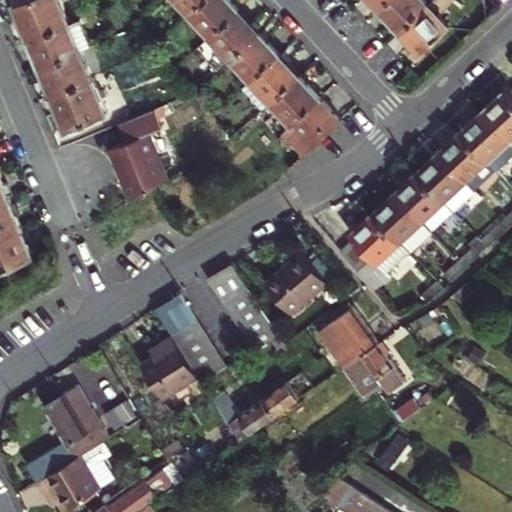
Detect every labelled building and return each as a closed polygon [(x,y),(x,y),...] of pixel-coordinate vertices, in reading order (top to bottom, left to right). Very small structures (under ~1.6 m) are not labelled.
[(23,21),(30,36),(72,19),(64,0),(23,0),(16,3),(23,21)] [(178,0),(191,13),(205,0),(178,0)] [(205,0),(191,13),(212,35),(240,9),(231,0),(205,0)] [(385,0),(381,4),(389,13),(395,19),(392,23),(395,26),(389,31),(393,35),(402,27),(430,1),(428,0),(385,0)] [(451,0),(431,0),(430,1),(402,27),(412,37),(416,41),(413,45),(416,48),(410,53),(414,58),(451,24),(440,13),(453,1),(451,0)] [(240,9),(212,35),(204,44),(224,65),(233,57),(260,31),(251,21),(240,9)] [(94,44),(83,15),(72,19),(84,48),(94,44)] [(84,48),(72,19),(30,36),(36,53),(41,65),(84,48)] [(254,79),(281,54),(270,42),(260,31),(233,57),(254,79)] [(84,48),(41,65),(46,76),(53,93),(95,76),(84,48)] [(254,79),(275,101),(302,77),(292,66),(281,54),(254,79)] [(109,111),(95,76),(53,93),(59,109),(67,129),(109,111)] [(306,156),(342,120),(321,97),(302,77),(275,101),(267,109),(265,111),(306,156)] [(267,109),(275,101),(254,79),(246,86),(267,109)] [(511,89),(510,92),(507,88),(499,95),(485,109),(511,138),(511,89)] [(486,156),(496,167),(511,151),(511,138),(485,109),(472,120),(462,130),(486,156)] [(163,129),(157,111),(120,125),(126,142),(111,148),(118,165),(131,200),(169,177),(152,134),(163,129)] [(452,139),(440,150),(465,176),(486,156),(462,130),(452,139)] [(418,171),(452,207),(475,187),(465,176),(440,150),(427,162),(418,171)] [(486,156),(465,176),(475,187),(496,167),(486,156)] [(0,171),(0,203),(11,200),(5,184),(0,171)] [(430,228),(452,207),(418,171),(406,182),(396,191),(430,228)] [(374,212),(408,249),(430,228),(396,191),(382,204),(374,212)] [(18,217),(11,200),(0,203),(0,236),(22,228),(18,217)] [(511,207),(503,216),(510,224),(511,221),(511,207)] [(355,236),(342,249),(375,285),(393,269),(389,266),(408,249),(374,212),(360,224),(352,232),(355,236)] [(488,230),(495,237),(510,224),(503,216),(488,230)] [(27,240),(22,228),(0,236),(0,270),(34,257),(27,240)] [(487,245),(480,238),(458,258),(465,265),(487,245)] [(329,283),(306,256),(287,272),(270,286),(293,313),(329,283)] [(443,272),(450,279),(465,265),(458,258),(443,272)] [(233,264),(220,271),(238,297),(249,288),(233,264)] [(207,279),(226,305),(238,297),(220,271),(207,279)] [(420,293),(426,300),(442,286),(435,279),(420,293)] [(462,297),(473,288),(466,279),(454,289),(462,297)] [(258,300),(249,288),(238,297),(226,305),(235,317),(258,300)] [(173,333),(174,335),(198,319),(181,293),(170,299),(157,307),(169,327),(173,333)] [(258,300),(235,317),(242,328),(266,311),(258,300)] [(324,343),(341,367),(361,351),(378,339),(355,307),(354,307),(350,302),(334,314),(337,319),(323,329),(330,339),(324,343)] [(274,322),(266,311),(242,328),(250,339),(274,322)] [(198,319),(174,335),(182,346),(206,331),(198,319)] [(274,322),(250,339),(259,351),(283,335),(274,322)] [(161,332),(153,337),(157,343),(173,333),(169,327),(161,332)] [(317,333),(324,343),(330,339),(323,329),(317,333)] [(206,331),(182,346),(189,358),(213,342),(206,331)] [(173,333),(157,343),(138,355),(162,392),(197,370),(197,369),(189,358),(182,346),(174,335),(173,333)] [(361,351),(341,367),(364,398),(381,385),(388,396),(408,381),(388,354),(380,343),(378,339),(361,351)] [(380,343),(388,354),(392,352),(384,340),(380,343)] [(221,354),(213,342),(189,358),(197,369),(221,354)] [(228,365),(221,354),(197,369),(197,370),(204,381),(228,365)] [(290,381),(302,397),(315,387),(303,371),(290,381)] [(65,391),(55,374),(38,385),(48,402),(65,391)] [(290,381),(266,399),(278,415),(302,397),(290,381)] [(113,437),(80,383),(65,391),(48,402),(62,425),(71,440),(34,463),(44,479),(81,456),(87,453),(110,438),(113,437)] [(244,416),(228,391),(216,399),(244,441),(278,415),(266,399),(244,416)] [(110,410),(120,426),(137,415),(127,399),(110,410)] [(411,401),(398,410),(404,417),(416,408),(411,401)] [(114,430),(120,426),(110,410),(104,414),(114,430)] [(409,445),(397,436),(376,463),(389,472),(409,445)] [(64,498),(69,507),(120,475),(109,457),(118,451),(110,438),(87,453),(81,456),(44,479),(50,490),(57,487),(64,498)] [(173,460),(191,448),(185,438),(167,450),(173,460)] [(203,458),(208,466),(220,457),(209,441),(198,449),(203,458)] [(182,473),(187,481),(208,466),(203,458),(182,473)] [(175,463),(111,506),(109,503),(101,509),(103,511),(139,511),(187,481),(182,473),(175,463)] [(395,511),(333,472),(317,484),(334,511),(340,511),(342,510),(344,511),(395,511)]
